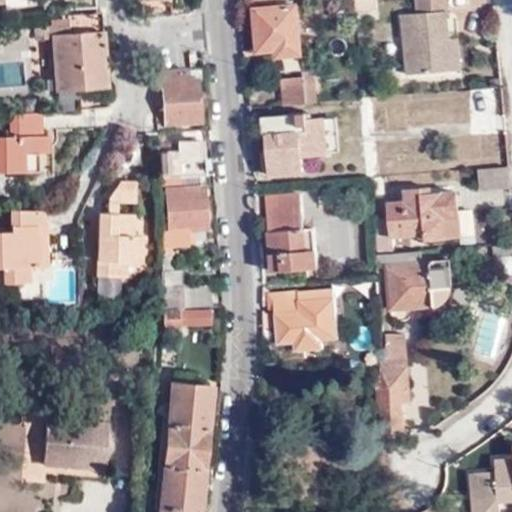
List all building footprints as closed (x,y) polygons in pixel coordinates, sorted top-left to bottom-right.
[(98,12),(97,0),(72,0),(74,13),(98,12)] [(376,0),(355,0),(356,10),(377,9),(376,0)] [(445,38),(443,0),(414,0),(415,13),(403,14),(408,80),(449,76),(445,38)] [(302,55),(302,51),(301,40),(300,20),(299,8),(299,6),(256,10),(259,52),(278,51),(279,57),(302,55)] [(101,13),(67,16),(68,23),(69,36),(53,37),(53,39),(59,92),(90,89),(90,101),(109,99),(101,13)] [(69,36),(68,23),(57,23),(52,29),(43,30),(44,39),(53,39),(53,37),(69,36)] [(456,38),(445,38),(449,76),(458,76),(456,38)] [(301,40),(302,51),(309,52),(309,39),(301,40)] [(192,72),(200,71),(199,56),(191,57),(192,72)] [(304,79),(315,78),(314,67),(303,67),(304,79)] [(201,83),(200,71),(192,72),(193,84),(197,84),(201,83)] [(159,132),(165,133),(166,123),(199,120),(197,84),(193,84),(192,72),(156,76),(159,132)] [(305,102),(317,101),(315,78),(304,79),(305,102)] [(283,103),(305,102),(304,79),(282,80),(283,103)] [(41,139),(40,115),(8,118),(9,139),(0,139),(0,177),(37,176),(36,139),(41,139)] [(309,131),(309,124),(309,117),(264,121),(264,134),(267,134),(270,176),(305,174),(304,156),(329,155),(328,131),(309,131)] [(338,122),(309,124),(309,131),(328,131),(329,155),(340,155),(338,122)] [(169,144),(169,133),(165,133),(159,132),(160,138),(162,178),(199,177),(204,177),(202,143),(169,144)] [(47,139),(41,139),(36,139),(37,176),(48,176),(47,139)] [(478,190),(510,188),(508,165),(476,168),(478,190)] [(200,189),(199,177),(162,178),(163,183),(181,183),(181,191),(169,192),(171,231),(163,231),(162,249),(190,248),(190,231),(209,230),(206,189),(200,189)] [(111,216),(118,217),(118,206),(135,207),(136,185),(121,185),(111,200),(111,216)] [(424,201),(424,191),(406,192),(406,202),(389,203),(392,241),(426,239),(426,246),(449,246),(448,224),(462,223),(462,199),(434,200),(424,201)] [(433,191),(424,191),(424,201),(434,200),(433,191)] [(304,196),(280,197),(281,231),(271,231),(274,272),(319,270),(316,228),(306,228),(304,196)] [(281,231),(280,197),(269,197),(271,231),(281,231)] [(44,228),(44,213),(11,212),(11,234),(0,233),(0,270),(4,271),(4,286),(31,285),(31,269),(42,269),(41,239),(38,239),(37,228),(44,228)] [(135,217),(118,217),(111,216),(100,216),(97,279),(117,280),(118,265),(127,265),(143,266),(144,240),(134,240),(135,217)] [(448,224),(449,246),(463,244),(462,223),(448,224)] [(91,226),(76,226),(76,248),(91,248),(91,226)] [(47,228),(44,228),(37,228),(38,239),(41,239),(42,269),(48,268),(47,228)] [(511,260),(511,248),(494,251),(495,263),(511,260)] [(420,259),(377,264),(377,274),(386,274),(389,312),(426,308),(435,306),(442,301),(446,297),(449,291),(447,267),(420,270),(420,259)] [(127,281),(127,265),(118,265),(117,280),(127,281)] [(182,311),(210,309),(210,290),(179,290),(179,272),(162,272),(162,311),(172,312),(182,311)] [(281,345),(298,344),(329,340),(344,339),(338,296),(303,301),(301,293),(273,296),(275,313),(278,313),(281,345)] [(182,315),(182,311),(172,312),(162,311),(161,312),(163,327),(176,327),(176,324),(211,324),(211,314),(182,315)] [(388,354),(408,362),(408,338),(388,338),(388,354)] [(329,340),(298,344),(299,354),(330,351),(329,340)] [(184,345),(168,344),(167,362),(182,363),(184,345)] [(380,354),(372,455),(390,446),(390,434),(405,434),(405,405),(410,404),(408,362),(388,354),(380,354)] [(200,511),(211,386),(171,384),(167,430),(159,511),(200,511)] [(55,421),(76,423),(51,418),(43,461),(51,462),(55,421)] [(109,429),(76,423),(55,421),(51,462),(78,467),(77,469),(101,473),(109,429)] [(511,459),(499,461),(499,473),(475,475),(478,511),(504,511),(504,499),(504,492),(511,491),(511,459)] [(101,473),(77,469),(75,480),(99,484),(101,473)]
